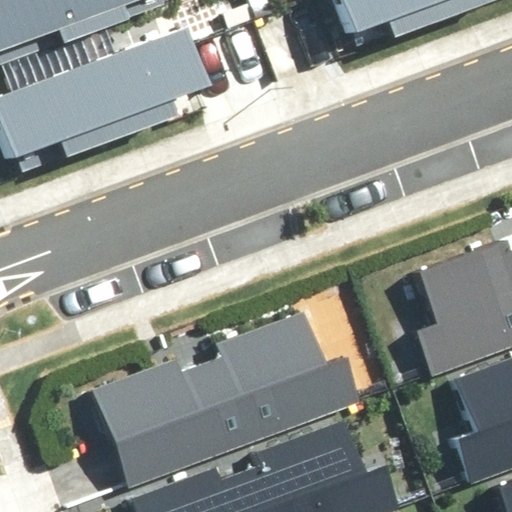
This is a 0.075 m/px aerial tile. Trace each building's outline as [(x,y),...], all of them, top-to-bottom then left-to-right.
[(0,0),(0,44),(45,27),(49,38),(146,0),(0,0)] [(330,0),(341,30),(389,13),(394,25),(464,0),(330,0)] [(172,25),(0,85),(0,151),(45,136),(49,148),(165,108),(158,89),(190,78),(172,25)] [(427,363),(511,331),(511,245),(506,248),(502,236),(407,270),(426,322),(413,326),(427,363)] [(117,436),(130,470),(346,392),(333,356),(320,360),(301,309),(207,343),(211,355),(179,366),(175,354),(89,385),(108,439),(117,436)] [(464,468),(511,450),(511,351),(444,375),(463,427),(450,432),(464,468)] [(369,511),(391,504),(378,468),(365,472),(346,421),(252,455),(256,467),(224,478),(220,466),(134,497),(139,511),(369,511)] [(511,511),(511,472),(486,482),(496,511),(511,511)]
